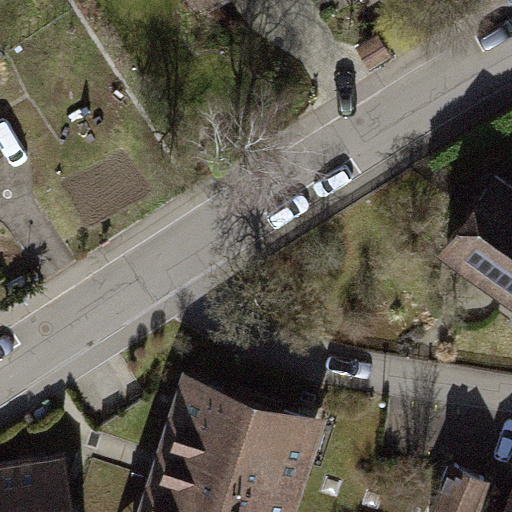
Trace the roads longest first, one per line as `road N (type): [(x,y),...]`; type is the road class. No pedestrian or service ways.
road 1 (residential): [(165,267),(511,53)]
road 2 (residential): [(165,267),(208,325),(303,365),(511,396)]
road 3 (residential): [(0,371),(165,267)]
